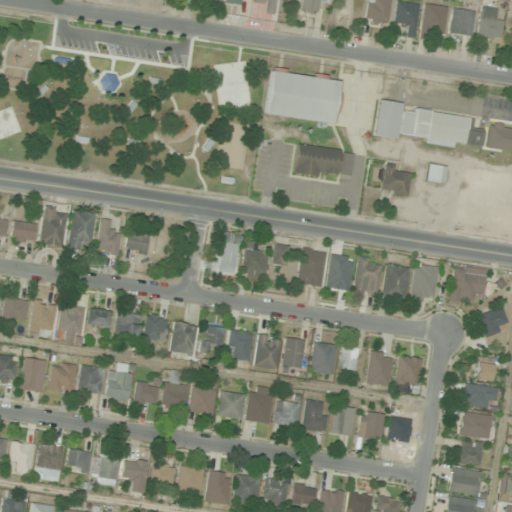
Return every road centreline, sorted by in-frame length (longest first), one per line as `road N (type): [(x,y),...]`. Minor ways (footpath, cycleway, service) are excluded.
road 1 (tertiary): [(511,257),(0,179)]
road 2 (residential): [(511,78),(0,2)]
road 3 (residential): [(446,336),(0,269)]
road 4 (residential): [(0,415),(422,481)]
road 5 (residential): [(446,336),(418,511)]
